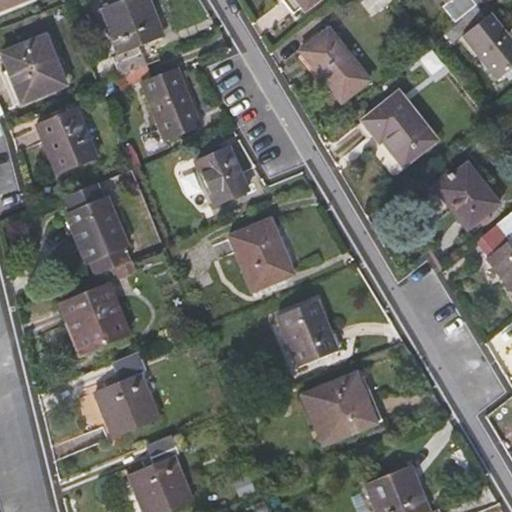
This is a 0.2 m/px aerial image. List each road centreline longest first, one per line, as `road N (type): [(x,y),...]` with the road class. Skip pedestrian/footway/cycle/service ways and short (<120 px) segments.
road 1 (residential): [(511,491),(219,0)]
road 2 (residential): [(0,307),(48,511)]
